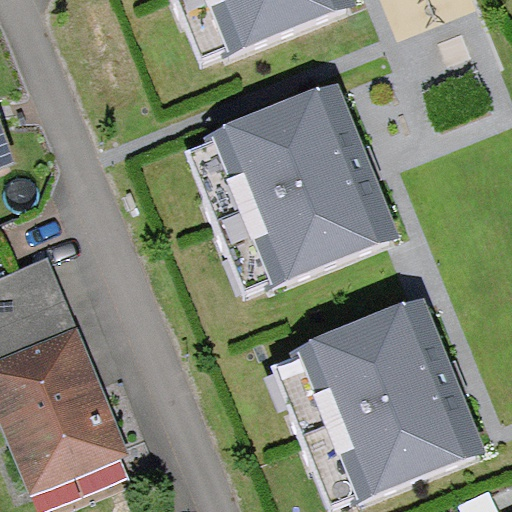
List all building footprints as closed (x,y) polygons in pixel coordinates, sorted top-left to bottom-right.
[(353,0),(179,0),(203,59),(229,49),(232,56),(357,7),(353,0)] [(372,172),(337,88),(208,141),(211,149),(189,158),(245,294),(267,285),(271,293),(400,240),(372,172)] [(0,126),(0,177),(17,171),(0,126)] [(0,364),(77,333),(48,263),(0,282),(0,364)] [(454,383),(420,301),(295,352),(298,359),(272,369),(331,511),(353,502),(356,511),(360,511),(486,461),(454,383)] [(77,333),(0,364),(0,411),(36,498),(48,493),(55,511),(70,511),(132,487),(122,462),(129,459),(95,378),(77,333)] [(498,511),(491,494),(462,507),(463,511),(498,511)]
